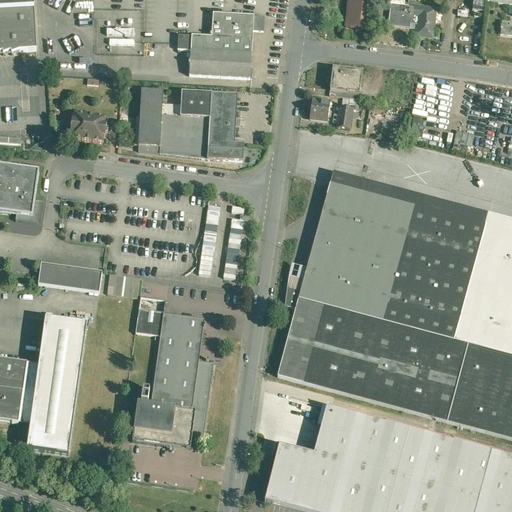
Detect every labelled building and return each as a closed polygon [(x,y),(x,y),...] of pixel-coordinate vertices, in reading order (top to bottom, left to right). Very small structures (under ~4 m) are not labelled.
[(33,0),(0,0),(0,13),(34,11),(33,0)] [(349,0),(346,27),(346,28),(358,30),(364,31),(364,30),(364,29),(367,5),(368,5),(368,4),(368,3),(362,3),(362,0),(349,0)] [(486,0),(473,0),(473,12),(484,13),(486,0)] [(409,8),(391,5),(389,27),(410,30),(410,26),(417,27),(419,18),(408,17),(409,8)] [(436,11),(409,8),(408,17),(419,18),(417,27),(416,37),(432,39),(436,11)] [(34,11),(0,13),(0,54),(3,54),(3,56),(11,53),(12,55),(20,53),(37,52),(34,11)] [(254,17),(214,15),(212,36),(211,36),(211,37),(212,37),(212,39),(178,37),(177,52),(191,53),(251,57),(253,32),(254,17)] [(264,18),(254,17),(253,32),(263,33),(264,18)] [(511,24),(502,23),(502,27),(501,27),(501,29),(502,29),(501,35),(511,35),(511,24)] [(251,57),(191,53),(190,64),(189,64),(189,66),(190,66),(189,77),(250,81),(251,57)] [(362,74),(333,70),(331,92),(360,96),(362,74)] [(162,92),(142,91),(139,153),(207,161),(243,163),(244,145),(235,145),(236,127),(239,127),(240,121),(236,121),(238,97),(224,96),(182,93),(181,106),(163,105),(163,92),(162,92)] [(94,96),(79,96),(79,111),(94,111),(94,96)] [(330,103),(318,101),(318,105),(312,104),(310,120),(327,123),(330,103)] [(353,110),(340,108),(337,129),(350,131),(353,110)] [(106,120),(65,115),(64,126),(71,127),(70,134),(72,135),(71,141),(103,145),(104,138),(105,139),(106,135),(108,135),(108,130),(106,130),(107,126),(105,126),(106,120)] [(465,147),(471,149),(473,136),(454,133),(451,151),(464,154),(465,147)] [(21,140),(0,137),(0,143),(20,146),(21,140)] [(87,327),(46,321),(39,367),(27,365),(27,364),(0,360),(0,214),(16,217),(16,218),(15,221),(17,221),(36,224),(39,205),(39,203),(40,199),(36,199),(39,172),(0,166),(0,423),(9,424),(9,425),(19,426),(19,425),(31,427),(27,451),(69,457),(87,327)] [(511,234),(329,185),(302,289),(301,292),(296,311),(278,378),(511,441),(511,234)] [(199,276),(211,277),(220,209),(208,207),(199,276)] [(244,209),(232,207),(231,214),(244,216),(244,209)] [(243,222),(231,220),(224,279),(235,281),(243,222)] [(103,273),(42,264),(39,285),(100,294),(103,273)] [(136,300),(139,281),(108,275),(105,295),(136,300)] [(301,292),(287,289),(284,308),(296,311),(301,292)] [(164,316),(165,316),(167,302),(141,299),(136,335),(161,339),(164,316)] [(165,316),(164,316),(161,339),(151,410),(147,409),(150,392),(143,392),(141,409),(142,409),(137,442),(186,449),(189,428),(204,431),(214,366),(199,364),(204,321),(165,316)] [(511,511),(511,457),(293,399),(278,448),(285,450),(272,498),(322,511),(511,511)]
